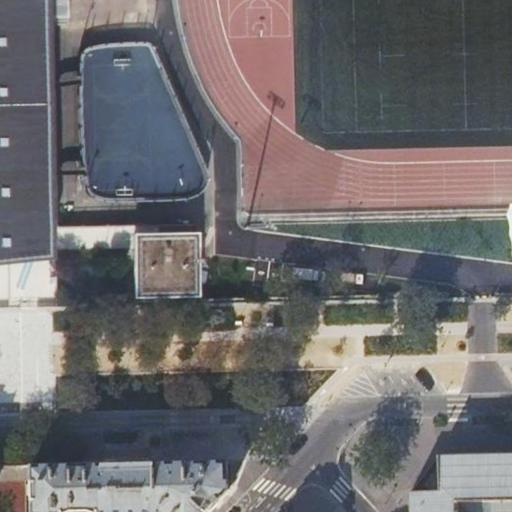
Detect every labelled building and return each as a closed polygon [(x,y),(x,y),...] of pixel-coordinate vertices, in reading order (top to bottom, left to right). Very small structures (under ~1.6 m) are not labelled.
[(0,0),(0,262),(40,261),(32,0),(0,0)] [(73,46),(85,195),(182,187),(170,39),(73,46)] [(198,233),(133,234),(137,295),(201,295),(198,233)] [(511,454),(438,456),(440,491),(411,492),(411,511),(457,511),(458,505),(511,503),(511,454)] [(0,482),(32,481),(32,511),(208,511),(228,491),(227,461),(0,466),(0,482)]
